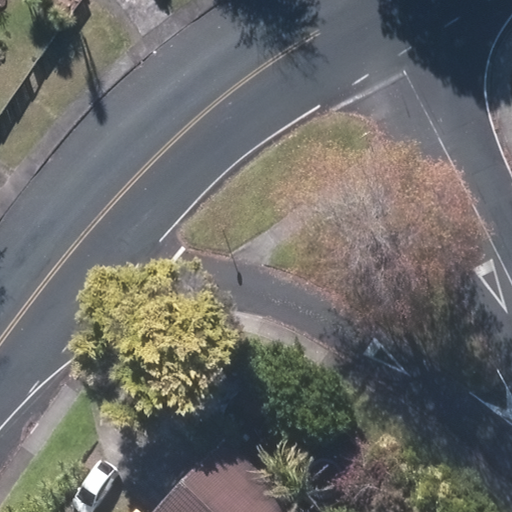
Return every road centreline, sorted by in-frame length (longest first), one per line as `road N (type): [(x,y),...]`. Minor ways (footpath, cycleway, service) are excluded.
road 1 (residential): [(511,420),(279,298),(65,239)]
road 2 (tertiary): [(369,0),(217,94),(65,239)]
road 3 (residential): [(511,285),(369,0)]
